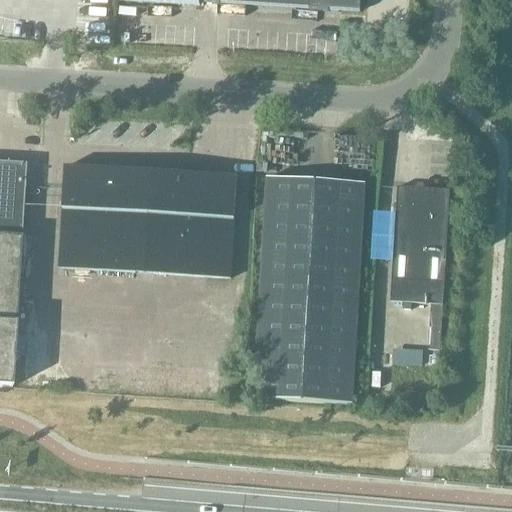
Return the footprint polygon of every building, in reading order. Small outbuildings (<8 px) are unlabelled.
[(118,0),(118,2),(201,7),(201,5),(220,6),(220,5),(310,11),(309,11),(340,13),(340,12),(360,14),(361,0),(118,0)] [(0,388),(12,389),(26,165),(0,163),(0,388)] [(60,270),(231,280),(237,178),(66,168),(60,270)] [(254,397),(352,403),(366,186),(268,180),(254,397)] [(432,306),(429,351),(441,352),(450,192),(398,189),(391,303),(432,306)]
